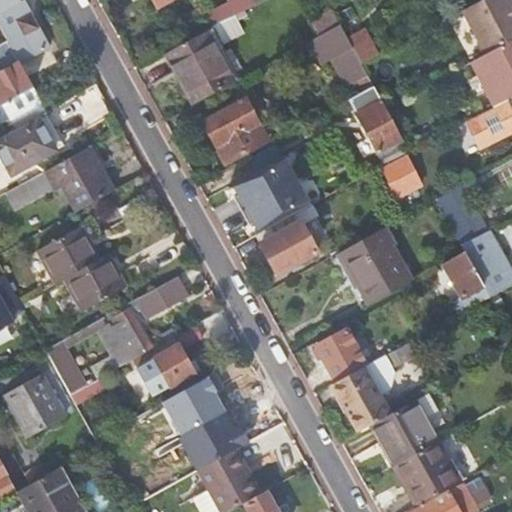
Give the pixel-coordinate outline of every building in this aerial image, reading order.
[(20,0),(0,0),(0,28),(18,62),(46,47),(20,0)] [(151,0),(156,8),(171,0),(151,0)] [(235,0),(241,10),(261,0),(235,0)] [(511,0),(477,0),(459,12),(485,52),(511,34),(511,0)] [(338,25),(317,37),(319,40),(331,33),(337,44),(346,39),(338,25)] [(211,30),(166,53),(194,105),(227,87),(231,96),(259,80),(254,72),(238,80),(211,30)] [(346,39),(337,44),(356,78),(365,73),(360,65),(346,39)] [(490,98),(494,106),(511,96),(511,68),(503,51),(472,66),(489,98),(490,98)] [(0,104),(13,98),(16,103),(24,98),(22,93),(31,88),(17,63),(0,72),(0,104)] [(373,87),(365,73),(356,78),(363,92),(373,87)] [(384,108),(373,87),(363,92),(349,100),(378,152),(401,139),(384,108)] [(38,99),(20,109),(27,122),(5,134),(0,124),(0,155),(11,174),(62,145),(38,99)] [(244,100),(204,121),(226,163),(266,142),(244,100)] [(511,113),(501,119),(506,129),(511,125),(511,113)] [(89,146),(5,192),(14,209),(65,182),(79,209),(113,190),(89,146)] [(405,157),(387,166),(394,180),(389,183),(396,197),(419,185),(405,157)] [(436,199),(435,199),(461,245),(470,241),(488,231),(463,185),(445,195),(436,199)] [(268,208),(246,221),(277,273),(316,252),(299,222),(287,229),(282,220),(276,223),(268,208)] [(442,219),(429,226),(439,243),(452,236),(442,219)] [(79,228),(39,249),(56,282),(62,279),(79,311),(123,288),(106,255),(97,260),(79,228)] [(383,228),(340,251),(368,303),(412,280),(383,228)] [(470,241),(461,245),(464,251),(489,297),(511,284),(511,275),(488,231),(470,241)] [(489,297),(464,251),(443,263),(468,308),(489,297)] [(0,276),(0,326),(27,313),(7,274),(0,276)] [(178,275),(134,299),(144,319),(189,294),(178,275)] [(201,337),(194,324),(153,347),(130,308),(116,316),(119,321),(101,331),(119,366),(133,358),(153,394),(193,372),(181,349),(201,337)] [(342,331),(317,344),(336,381),(331,383),(358,431),(371,425),(415,504),(460,479),(416,400),(388,415),(362,366),(361,367),(342,331)] [(407,343),(385,355),(390,365),(412,353),(407,343)] [(42,373),(4,394),(26,436),(64,416),(42,373)] [(203,379),(181,391),(188,405),(210,393),(203,379)] [(213,399),(190,411),(193,416),(197,414),(207,432),(197,437),(204,451),(233,435),(213,399)] [(104,434),(95,438),(101,450),(110,446),(104,434)] [(131,450),(117,456),(127,474),(140,467),(131,450)] [(224,511),(259,493),(234,450),(197,470),(220,511),(224,511)] [(0,499),(15,491),(6,475),(7,474),(0,460),(0,499)] [(84,511),(60,467),(18,490),(30,511),(84,511)] [(122,499),(108,472),(93,480),(106,507),(122,499)] [(464,483),(410,511),(478,511),(479,511),(478,511),(489,506),(492,498),(484,485),(486,484),(483,478),(481,479),(480,477),(466,486),(464,483)] [(275,511),(266,494),(246,504),(250,511),(275,511)]
